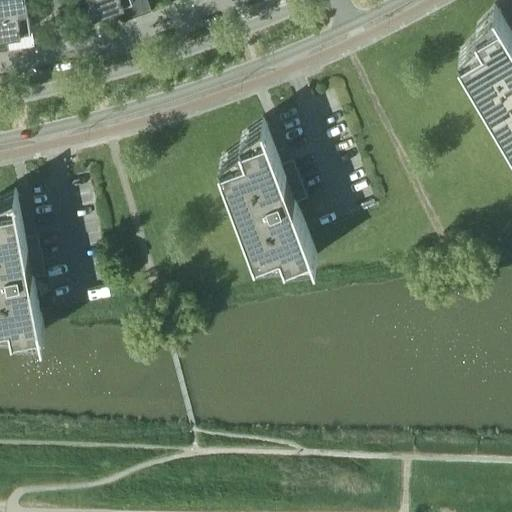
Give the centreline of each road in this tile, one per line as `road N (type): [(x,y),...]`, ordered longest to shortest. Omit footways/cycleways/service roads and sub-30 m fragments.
road 1 (secondary): [(0,139),(197,88),(353,25)]
road 2 (secondary): [(307,0),(180,51),(0,100)]
road 3 (residential): [(232,0),(85,49)]
